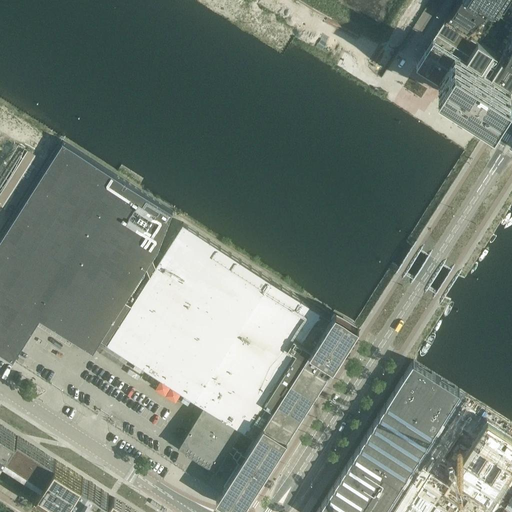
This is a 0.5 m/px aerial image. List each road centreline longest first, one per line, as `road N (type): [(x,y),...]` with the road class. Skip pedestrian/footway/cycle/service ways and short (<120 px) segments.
road 1 (tertiary): [(306,463),(511,138)]
road 2 (unclassified): [(126,469),(0,390)]
